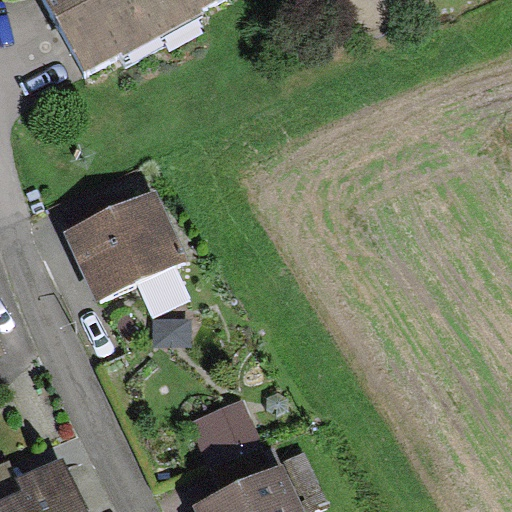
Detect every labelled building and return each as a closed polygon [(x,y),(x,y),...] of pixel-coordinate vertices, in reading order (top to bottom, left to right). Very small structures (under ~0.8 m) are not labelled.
[(32,0),(86,94),(241,6),(237,0),(32,0)] [(72,240),(65,244),(97,313),(140,293),(180,275),(188,271),(156,200),(111,221),(103,203),(63,221),(72,240)] [(180,275),(140,293),(154,324),(194,306),(180,275)] [(248,339),(220,354),(237,387),(266,372),(248,339)] [(0,370),(11,365),(0,340),(0,370)] [(263,449),(244,404),(190,427),(209,471),(263,449)] [(265,451),(210,474),(220,497),(274,474),(265,451)] [(331,511),(332,511),(305,456),(283,467),(304,511),(331,511)] [(85,511),(65,468),(19,489),(25,504),(4,511),(85,511)] [(301,511),(285,476),(208,511),(301,511)]
